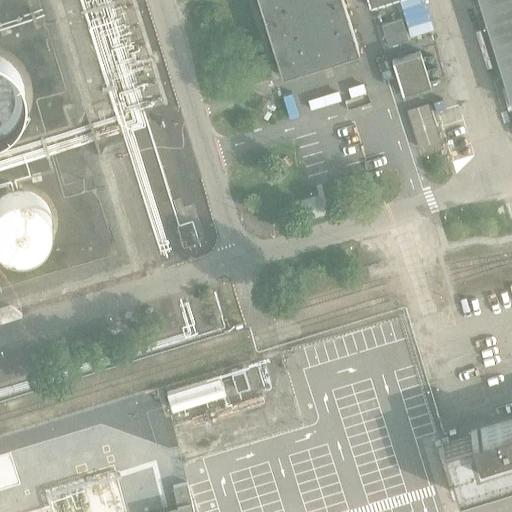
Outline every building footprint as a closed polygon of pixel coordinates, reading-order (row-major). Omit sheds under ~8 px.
[(342,0),(258,0),(282,75),(359,51),(342,0)] [(412,0),(398,4),(402,19),(423,12),(419,0),(412,0)] [(511,0),(479,0),(511,105),(511,0)] [(381,26),(388,46),(408,40),(401,19),(381,26)] [(420,51),(392,60),(404,99),(421,94),(418,87),(430,83),(420,51)] [(0,141),(3,141),(11,133),(18,124),(21,113),(22,106),(20,94),(16,84),(8,75),(0,69),(0,141)] [(418,148),(440,141),(428,103),(406,110),(418,148)] [(24,246),(33,242),(40,235),(44,227),(45,217),(44,208),(40,199),(33,193),(24,188),(15,187),(5,188),(0,191),(0,243),(5,246),(15,248),(24,246)] [(245,369),(233,374),(239,391),(252,387),(245,369)] [(227,394),(222,377),(168,394),(173,410),(227,394)] [(511,425),(510,421),(470,434),(471,438),(442,447),(450,470),(457,495),(511,478),(511,425)] [(194,511),(187,483),(173,487),(178,506),(152,511),(194,511)]
